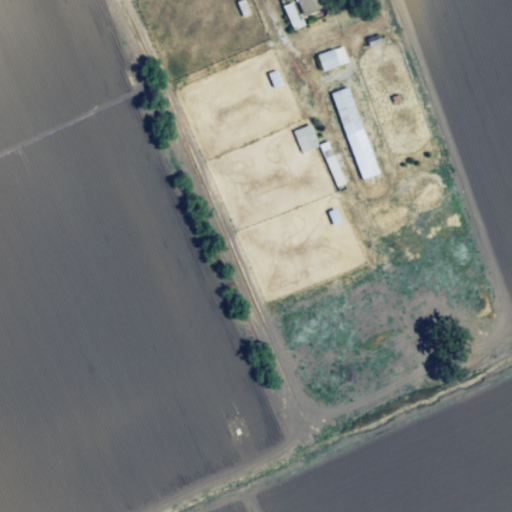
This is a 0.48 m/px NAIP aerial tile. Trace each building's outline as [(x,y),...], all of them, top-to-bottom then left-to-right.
[(236,0),(242,0),(248,12),(243,15),(236,0)] [(295,0),(329,0),(331,3),(302,15),(295,0)] [(281,9),(290,5),(300,28),(291,32),(281,9)] [(326,75),(317,55),(340,45),(348,65),(326,75)] [(266,73),(276,69),(283,86),(274,90),(266,73)] [(346,87),(364,129),(344,138),(327,95),(346,87)] [(304,134),(311,150),(302,154),(295,138),(304,134)] [(349,148),(361,143),(373,172),(361,177),(349,148)] [(332,153),(345,184),(336,188),(323,157),(332,153)]
